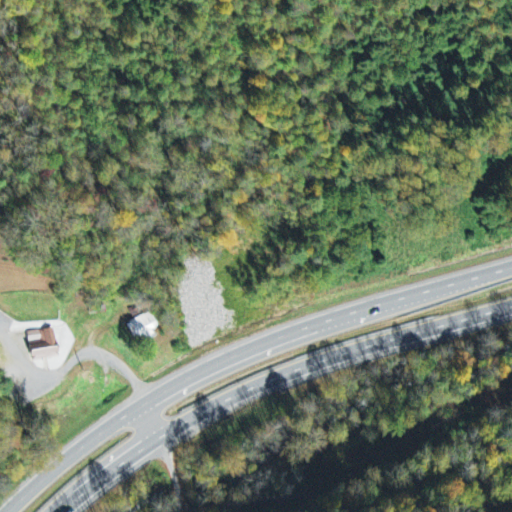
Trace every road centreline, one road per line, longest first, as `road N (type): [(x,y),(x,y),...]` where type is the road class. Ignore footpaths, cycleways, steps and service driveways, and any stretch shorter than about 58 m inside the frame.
road 1 (trunk): [(511,266),(225,359),(86,442),(11,511)]
road 2 (trunk): [(74,511),(220,396),(348,345),(511,298)]
road 3 (residential): [(180,509),(378,495),(431,477),(488,504),(511,506)]
road 4 (residential): [(160,437),(129,371),(97,350),(55,374),(19,374),(0,389)]
